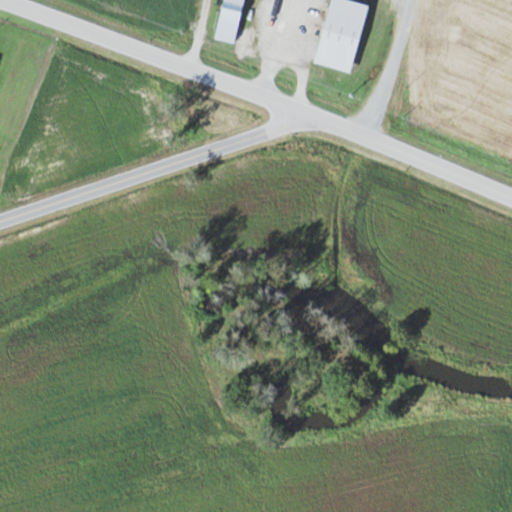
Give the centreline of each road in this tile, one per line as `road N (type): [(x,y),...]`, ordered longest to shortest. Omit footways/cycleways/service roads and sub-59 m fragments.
road 1 (secondary): [(511,195),(8,0)]
road 2 (residential): [(0,220),(310,114)]
